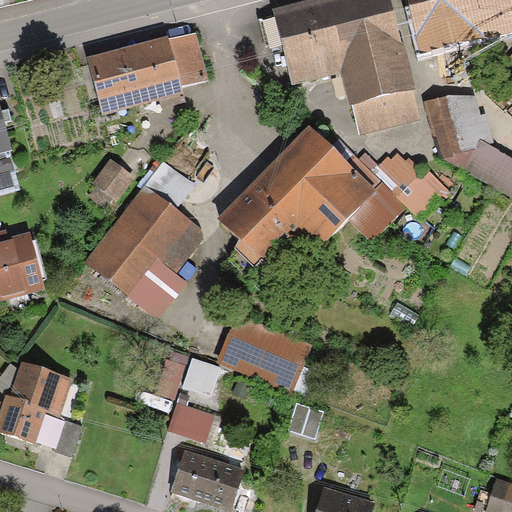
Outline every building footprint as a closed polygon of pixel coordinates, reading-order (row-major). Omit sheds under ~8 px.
[(276,9),(282,37),(291,78),(342,67),(327,0),(289,0),(275,3),(276,9)] [(343,72),(406,58),(392,0),(327,0),(342,67),(343,72)] [(481,32),(472,0),(406,0),(415,36),(422,48),(481,32)] [(511,0),(472,0),(481,32),(511,23),(511,0)] [(282,37),(276,9),(256,14),(262,41),(282,37)] [(133,42),(142,90),(157,87),(160,103),(183,98),(180,80),(204,76),(195,30),(133,42)] [(142,90),(133,42),(89,51),(98,99),(142,90)] [(406,58),(343,72),(353,119),(416,105),(406,58)] [(464,146),(448,90),(425,96),(437,151),(464,146)] [(448,90),(464,146),(485,141),(469,93),(448,90)] [(0,122),(0,186),(15,183),(0,122)] [(405,201),(370,166),(355,151),(344,162),(308,126),(255,179),(300,222),(293,228),(313,248),(348,213),(371,236),(405,201)] [(464,146),(437,151),(511,193),(511,155),(485,141),(464,146)] [(370,166),(405,201),(415,210),(440,185),(406,151),(400,158),(392,150),(387,155),(384,152),(370,166)] [(129,171),(112,157),(98,172),(115,187),(129,171)] [(192,179),(159,160),(143,180),(176,207),(192,179)] [(242,240),(262,260),(293,228),(300,222),(255,179),(218,217),(242,240)] [(176,207),(143,180),(110,220),(119,227),(91,260),(126,289),(155,254),(170,267),(197,236),(179,221),(185,214),(176,207)] [(27,233),(0,239),(0,288),(38,279),(27,233)] [(262,260),(242,240),(227,255),(252,280),(267,264),(262,260)] [(304,340),(235,311),(216,357),(285,386),(304,340)] [(181,355),(162,348),(147,385),(166,392),(181,355)] [(20,365),(10,391),(0,414),(0,427),(30,439),(43,407),(54,412),(69,376),(24,357),(20,365)] [(221,366),(192,357),(181,388),(210,398),(221,366)] [(0,386),(10,391),(20,365),(8,360),(0,379),(0,386)] [(215,412),(175,397),(165,426),(224,448),(230,433),(210,425),(215,412)] [(323,407),(294,397),(285,425),(313,434),(323,407)] [(80,419),(63,413),(53,441),(70,447),(80,419)] [(241,468),(182,449),(171,483),(230,503),(241,468)] [(511,511),(511,482),(493,477),(484,508),(500,511),(511,511)] [(367,511),(371,501),(321,486),(312,511),(367,511)]
